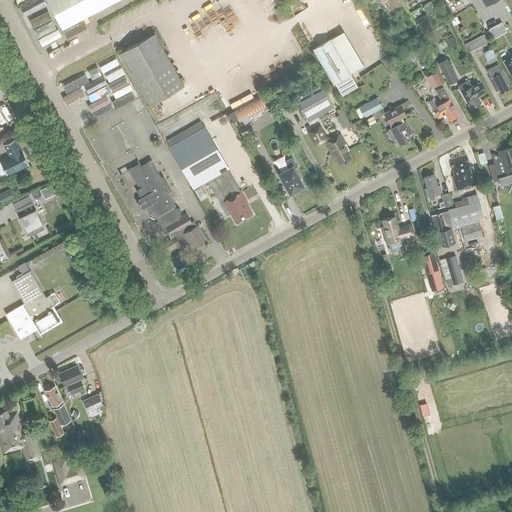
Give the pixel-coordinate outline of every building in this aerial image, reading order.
[(41,0),(35,0),(20,8),(24,15),(44,5),(41,0)] [(46,0),(62,29),(116,0),(46,0)] [(389,0),(394,9),(401,5),(398,0),(380,0),(381,2),(385,0),(389,0)] [(41,47),(64,36),(55,19),(48,23),(46,18),(31,25),(41,47)] [(424,19),(418,22),(423,32),(429,28),(424,19)] [(58,42),(62,48),(81,39),(77,32),(58,42)] [(119,53),(148,105),(183,85),(154,33),(141,40),(140,38),(136,41),(137,43),(119,53)] [(465,44),(469,54),(489,44),(484,34),(465,44)] [(452,36),(445,40),(449,48),(457,44),(452,36)] [(341,95),(357,86),(350,74),(330,39),(312,49),(333,84),(334,83),(341,95)] [(497,61),(494,55),(491,48),(482,53),(488,65),(497,61)] [(511,77),(511,76),(511,55),(503,60),(511,77)] [(458,79),(446,58),(438,63),(449,84),(458,79)] [(97,68),(104,84),(124,76),(117,60),(97,68)] [(506,85),(509,83),(502,71),(498,64),(487,70),(490,77),(490,78),(496,91),(499,90),(501,93),(508,89),(506,85)] [(444,82),(438,71),(431,75),(437,86),(444,82)] [(468,80),(458,85),(470,107),(478,103),(476,100),(478,98),(477,97),(485,92),(479,82),(471,86),(468,80)] [(434,98),(426,103),(434,117),(436,115),(438,118),(443,114),(444,116),(445,115),(448,120),(458,114),(443,87),(436,91),(442,103),(438,105),(434,98)] [(323,89),(297,104),(307,122),(333,108),(323,89)] [(103,93),(97,95),(104,112),(110,109),(103,93)] [(264,94),(233,110),(239,121),(270,105),(264,94)] [(96,117),(103,114),(95,95),(87,98),(96,117)] [(139,98),(131,102),(133,106),(137,103),(141,110),(144,109),(139,98)] [(363,117),(381,108),(376,98),(358,107),(359,108),(363,117)] [(95,119),(87,102),(80,106),(79,102),(72,105),(81,125),(95,119)] [(387,133),(390,139),(393,139),(396,137),(400,144),(410,139),(408,135),(412,133),(405,121),(401,123),(399,120),(405,116),(400,105),(383,114),(391,129),(388,131),(387,133)] [(342,109),(337,112),(339,115),(340,114),(346,126),(349,131),(353,129),(342,109)] [(324,140),(334,158),(336,157),(340,165),(350,159),(346,151),(348,149),(340,134),(330,139),(329,137),(327,138),(320,126),(309,132),(316,145),(324,140)] [(218,151),(214,145),(204,127),(170,146),(194,188),(213,177),(226,200),(222,202),(229,215),(231,214),(236,224),(253,215),(245,202),(246,201),(241,191),(238,193),(225,170),(228,168),(218,151)] [(3,144),(9,156),(0,160),(0,162),(7,176),(16,171),(18,174),(24,170),(23,167),(29,165),(21,150),(20,151),(14,139),(3,144)] [(511,183),(511,146),(501,150),(503,155),(500,156),(491,153),(494,163),(488,165),(493,182),(499,180),(500,185),(511,181),(508,194),(509,194),(511,183)] [(484,152),(477,154),(480,164),(487,162),(484,152)] [(299,190),(298,189),(303,186),(293,169),(297,166),(292,157),(283,162),(288,169),(279,174),(290,193),(292,192),(292,194),(299,190)] [(136,190),(140,197),(138,199),(137,202),(138,205),(140,207),(142,207),(145,207),(149,214),(151,213),(154,218),(155,217),(156,219),(157,221),(155,222),(155,223),(156,225),(157,225),(158,227),(159,229),(162,230),(163,231),(165,233),(168,235),(170,239),(164,243),(168,251),(180,244),(180,243),(182,245),(183,244),(185,245),(188,244),(191,250),(207,241),(198,225),(196,226),(194,221),(191,222),(186,213),(179,217),(178,216),(180,214),(180,211),(179,209),(177,208),(174,209),(174,207),(175,206),(168,193),(171,191),(163,176),(161,177),(151,160),(141,165),(139,163),(126,170),(127,170),(128,169),(137,185),(139,184),(141,188),(136,190)] [(473,171),(471,172),(468,160),(451,165),(454,175),(452,176),(456,190),(476,184),(473,171)] [(439,184),(437,184),(434,174),(423,177),(426,188),(425,188),(428,197),(429,201),(436,199),(434,194),(442,192),(439,184)] [(452,205),(448,193),(441,195),(444,207),(452,205)] [(6,194),(0,196),(0,201),(2,205),(10,201),(6,194)] [(454,202),(455,207),(448,209),(453,229),(460,227),(464,240),(481,236),(476,218),(482,216),(476,195),(462,198),(462,200),(454,202)] [(17,209),(20,216),(19,217),(26,232),(27,232),(26,230),(27,229),(30,236),(43,229),(41,225),(43,224),(40,219),(32,202),(17,209)] [(497,220),(504,218),(499,204),(493,206),(497,220)] [(449,219),(447,211),(441,213),(441,212),(431,215),(436,232),(439,231),(443,245),(453,242),(449,228),(446,228),(444,220),(449,219)] [(410,225),(397,228),(394,217),(382,220),(384,227),(382,227),(387,244),(402,239),(402,238),(413,235),(410,225)] [(433,253),(422,256),(425,267),(436,264),(433,253)] [(455,255),(446,258),(453,283),(462,281),(455,255)] [(30,271),(12,282),(25,303),(11,311),(11,310),(10,311),(14,316),(8,319),(14,329),(19,326),(22,331),(27,328),(29,333),(36,328),(39,333),(60,321),(52,307),(59,302),(54,293),(46,297),(30,271)] [(83,379),(77,367),(60,374),(65,387),(67,386),(71,395),(85,390),(81,380),(83,379)] [(55,387),(46,391),(50,399),(50,401),(52,406),(55,405),(57,408),(54,409),(58,418),(49,421),(56,437),(63,434),(60,426),(70,421),(62,402),(63,402),(60,395),(59,395),(55,387)] [(83,401),(88,412),(103,406),(98,395),(83,401)] [(22,433),(17,414),(8,416),(7,410),(0,412),(0,426),(0,427),(3,426),(4,432),(0,433),(0,436),(4,451),(20,446),(25,445),(27,455),(29,457),(32,457),(34,457),(36,455),(37,453),(37,452),(29,424),(28,424),(30,429),(25,430),(26,432),(22,433)] [(69,467),(66,456),(52,461),(59,486),(85,478),(81,463),(69,467)]
